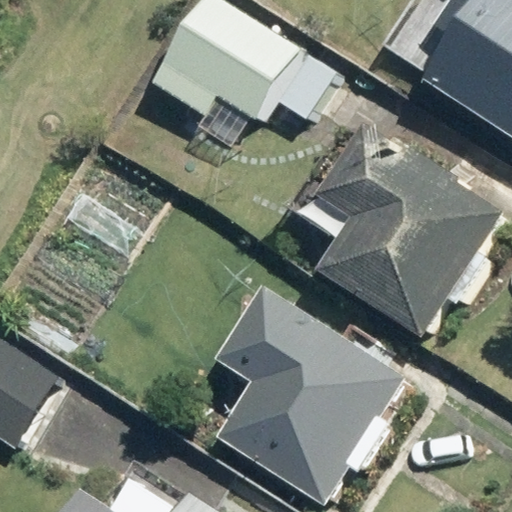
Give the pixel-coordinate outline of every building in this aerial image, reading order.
[(511,0),(483,0),(458,41),(471,50),(443,97),(511,139),(511,0)] [(258,80),(325,121),(351,78),(284,37),(258,80)] [(511,233),(511,215),(384,135),(326,225),(358,245),(333,285),(438,350),(463,311),(470,316),(505,261),(497,256),(511,233)] [(428,390),(285,300),(237,376),(264,393),(230,446),(334,511),(350,511),(371,480),(378,484),(412,429),(406,425),(428,390)] [(0,340),(0,440),(24,457),(74,382),(3,336),(0,340)] [(227,511),(225,511),(224,511),(210,511),(195,502),(188,511),(227,511)]
